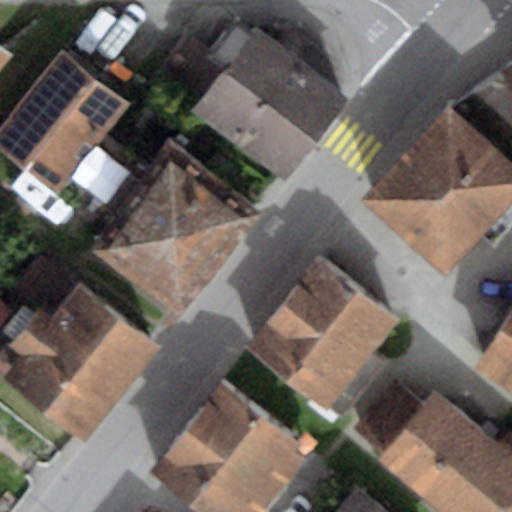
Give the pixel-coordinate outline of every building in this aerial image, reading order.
[(251,35),(185,121),(275,190),(341,104),(251,35)] [(0,67),(8,57),(0,50),(0,67)] [(64,51),(0,131),(0,147),(55,191),(127,101),(64,51)] [(511,62),(498,69),(454,107),(511,160),(511,62)] [(511,160),(454,107),(366,202),(445,275),(485,232),(494,240),(511,220),(511,160)] [(255,212),(173,151),(100,250),(181,310),(255,212)] [(318,253),(243,349),(341,425),(390,363),(375,351),(400,318),(318,253)] [(155,350),(77,288),(52,318),(37,306),(6,344),(21,356),(3,378),(81,441),(155,350)] [(0,293),(0,323),(15,306),(0,293)] [(511,312),(473,374),(511,398),(511,312)] [(224,381),(154,469),(208,511),(263,511),(305,459),(297,453),(304,444),(224,381)] [(355,428),(382,452),(422,405),(395,381),(355,428)] [(382,452),(377,458),(441,511),(483,511),(485,510),(487,511),(511,511),(511,433),(497,442),(434,390),(422,405),(382,452)] [(388,511),(362,489),(342,511),(388,511)]
